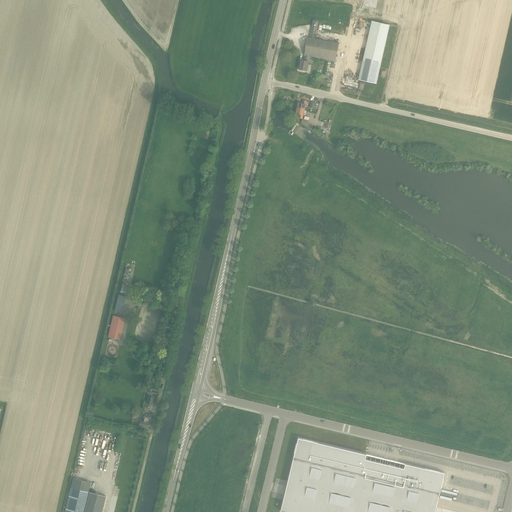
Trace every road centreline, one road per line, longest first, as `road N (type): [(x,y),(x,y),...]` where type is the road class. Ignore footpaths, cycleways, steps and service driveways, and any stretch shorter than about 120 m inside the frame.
road 1 (track): [(102,0),(148,55),(157,85),(58,511)]
road 2 (secondary): [(195,392),(264,82)]
road 3 (unclassified): [(511,138),(264,82)]
road 4 (unclassified): [(511,468),(285,414)]
road 5 (secondary): [(165,511),(195,392)]
